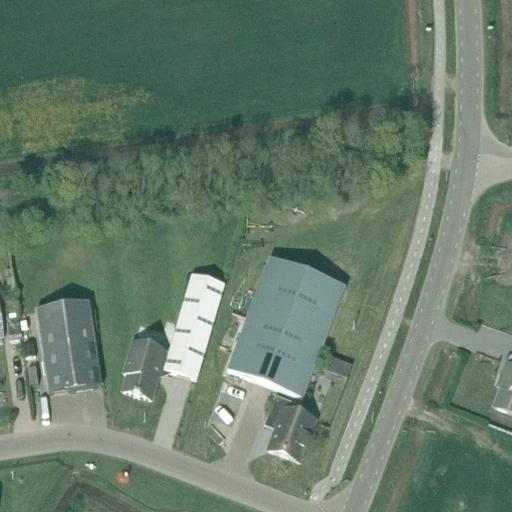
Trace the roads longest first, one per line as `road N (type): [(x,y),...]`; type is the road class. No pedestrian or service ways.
road 1 (tertiary): [(355,511),(423,329),(463,167)]
road 2 (unclassified): [(0,451),(91,443),(289,511)]
road 3 (tertiary): [(463,167),(467,0)]
